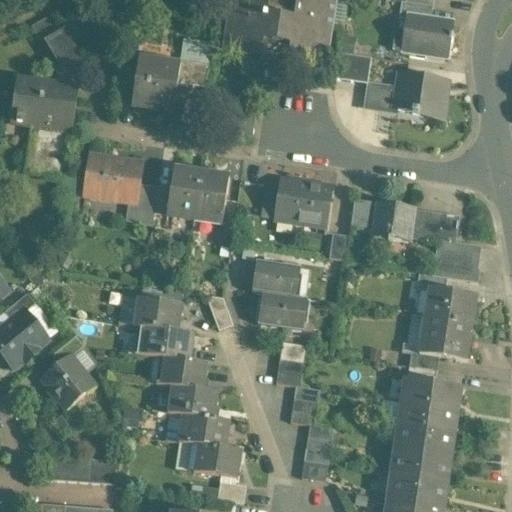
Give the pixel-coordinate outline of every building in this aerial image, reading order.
[(271,61),(278,6),(234,0),(231,0),(227,27),(233,28),(229,55),(271,61)] [(285,0),(278,6),(271,61),(279,54),(279,53),(321,59),(325,32),(330,33),(335,5),(299,0),(285,0)] [(434,0),(406,0),(405,6),(433,10),(434,0)] [(405,6),(401,5),(399,21),(411,22),(411,21),(431,23),(433,10),(405,6)] [(431,23),(411,21),(411,22),(409,34),(408,40),(409,40),(407,54),(448,61),(451,44),(452,44),(452,40),(451,40),(453,27),(431,23)] [(64,34),(47,44),(59,66),(59,67),(77,57),(64,34)] [(77,57),(59,67),(56,88),(70,90),(74,91),(82,65),(77,57)] [(371,61),(340,57),(336,82),(367,87),(371,61)] [(179,69),(138,63),(132,109),(173,115),(177,87),(180,69),(179,69)] [(209,67),(180,63),(179,69),(180,69),(177,87),(205,91),(209,67)] [(337,69),(323,67),(320,89),(333,90),(337,69)] [(445,84),(402,78),(400,91),(399,95),(387,94),(384,111),(398,113),(412,115),(412,116),(419,118),(420,116),(440,119),(445,84)] [(56,88),(23,83),(16,127),(38,130),(66,134),(68,135),(71,112),(67,112),(70,90),(56,88)] [(399,95),(400,91),(367,87),(363,112),(397,117),(398,113),(384,111),(387,94),(399,95)] [(66,134),(38,130),(32,177),(33,177),(34,177),(58,180),(58,181),(60,181),(60,179),(59,179),(65,136),(66,136),(66,134)] [(142,167),(90,160),(84,199),(136,207),(142,167)] [(201,176),(173,172),(170,196),(166,220),(166,221),(167,221),(168,216),(195,220),(201,176)] [(229,180),(201,176),(195,220),(221,224),(221,229),(222,229),(222,228),(225,204),(229,180)] [(332,191),(281,184),(274,224),(326,231),(332,191)] [(158,192),(144,189),(139,228),(153,230),(155,218),(158,194),(158,192)] [(170,196),(158,194),(155,218),(166,220),(170,196)] [(237,206),(225,204),(222,228),(234,230),(237,206)] [(378,207),(355,204),(351,232),(374,235),(378,207)] [(412,212),(379,207),(374,235),(374,241),(388,243),(388,245),(393,245),(393,244),(407,246),(408,242),(412,214),(412,212)] [(459,220),(412,214),(408,242),(437,246),(434,266),(478,273),(481,250),(455,246),(459,220)] [(349,240),(332,237),(329,262),(345,265),(349,240)] [(297,271),(258,265),(254,296),(265,298),(265,297),(293,302),(294,301),(297,271)] [(478,273),(434,266),(432,280),(447,282),(477,286),(480,273),(478,273)] [(432,280),(419,278),(417,292),(428,294),(429,292),(445,294),(447,282),(432,280)] [(445,294),(429,292),(428,294),(430,294),(427,318),(424,318),(424,319),(426,319),(472,326),(476,299),(445,294)] [(36,307),(27,297),(5,315),(12,324),(24,315),(25,315),(36,307)] [(293,302),(265,297),(265,298),(261,329),(300,334),(305,302),(294,301),(293,302)] [(233,329),(223,302),(206,300),(219,334),(233,329)] [(182,309),(138,302),(134,331),(144,332),(178,337),(178,336),(182,309)] [(12,324),(0,334),(0,354),(13,371),(24,362),(25,365),(39,354),(37,351),(47,343),(25,315),(24,315),(12,324)] [(472,326),(426,319),(421,357),(421,358),(439,361),(466,365),(472,326)] [(178,337),(144,332),(140,359),(164,363),(164,362),(190,366),(190,365),(194,338),(178,336),(178,337)] [(75,342),(52,362),(55,372),(71,359),(82,350),(75,342)] [(306,349),(282,346),(279,364),(303,367),(306,349)] [(439,361),(421,358),(421,357),(411,356),(409,371),(437,375),(439,361)] [(55,372),(42,382),(50,391),(48,393),(57,404),(59,403),(67,412),(95,389),(71,359),(55,372)] [(190,366),(164,362),(164,363),(160,389),(171,391),(171,390),(202,395),(202,394),(206,367),(190,365),(190,366)] [(303,367),(279,364),(278,376),(301,380),(303,367)] [(437,375),(409,371),(407,383),(435,387),(437,375)] [(301,380),(278,376),(276,388),(295,391),(299,392),(300,391),(301,380)] [(407,383),(404,382),(403,383),(409,384),(405,407),(400,406),(455,415),(458,391),(462,392),(463,391),(435,387),(407,383)] [(202,395),(171,390),(171,391),(167,418),(186,420),(213,424),(214,423),(217,397),(202,394),(202,395)] [(319,394),(300,391),(299,392),(295,391),(294,403),(318,406),(319,394)] [(318,406),(294,403),(292,415),(316,418),(318,406)] [(455,415),(400,406),(400,407),(405,408),(402,430),(397,429),(397,430),(456,439),(456,438),(451,437),(455,415)] [(316,418),(292,415),(290,427),(309,430),(314,430),(316,418)] [(213,424),(186,420),(182,447),(197,449),(198,449),(226,453),(230,426),(214,423),(213,424)] [(314,430),(309,430),(308,441),(331,445),(333,433),(314,430)] [(456,439),(397,430),(397,431),(402,431),(399,454),(393,453),(393,454),(452,463),(452,462),(448,462),(451,439),(455,439),(456,439)] [(331,445),(308,441),(306,453),(330,457),(331,445)] [(226,453),(198,449),(197,449),(193,476),(238,483),(242,455),(226,453)] [(330,457),(306,453),(304,465),(328,469),(330,457)] [(452,463),(393,454),(399,455),(395,478),(390,477),(390,478),(448,487),(448,486),(444,485),(447,462),(452,463)] [(57,460),(45,459),(43,483),(55,484),(57,460)] [(69,461),(57,460),(55,484),(67,484),(69,461)] [(81,462),(69,461),(67,484),(79,485),(81,462)] [(92,463),(81,462),(79,485),(91,486),(92,463)] [(104,464),(92,463),(91,486),(103,487),(104,464)] [(116,465),(104,464),(103,487),(115,488),(116,465)] [(328,469),(304,465),(302,482),(325,486),(328,469)] [(448,487),(390,478),(389,479),(395,479),(392,502),(386,501),(445,510),(441,509),(444,487),(448,488),(448,487)] [(246,490),(220,486),(218,504),(244,508),(246,490)] [(445,510),(386,501),(386,502),(391,503),(390,511),(440,511),(441,510),(445,511),(445,510)]
